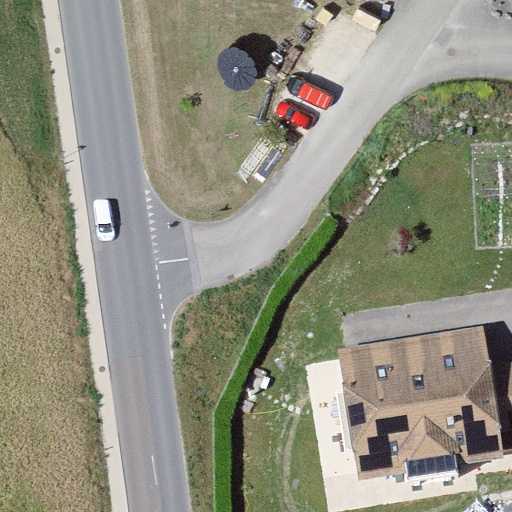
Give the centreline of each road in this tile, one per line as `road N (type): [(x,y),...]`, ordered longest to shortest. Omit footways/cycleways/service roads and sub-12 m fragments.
road 1 (unclassified): [(129,270),(244,246),(275,220),(409,38)]
road 2 (tertiary): [(129,270),(88,0)]
road 3 (tertiary): [(158,511),(129,270)]
